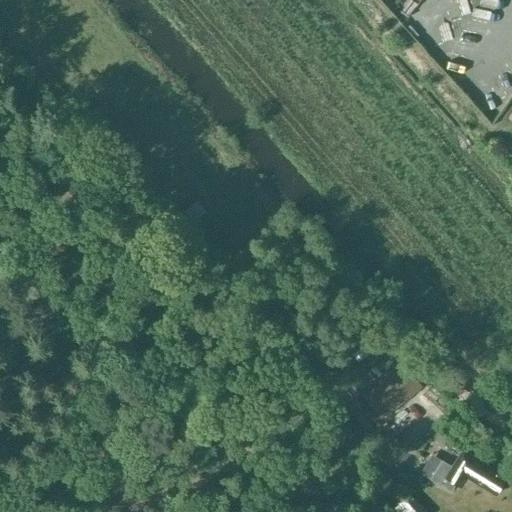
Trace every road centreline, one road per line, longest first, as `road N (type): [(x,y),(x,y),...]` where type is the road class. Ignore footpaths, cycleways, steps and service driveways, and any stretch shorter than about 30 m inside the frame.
road 1 (track): [(310,511),(311,460),(282,406),(0,179)]
road 2 (track): [(0,230),(128,162)]
